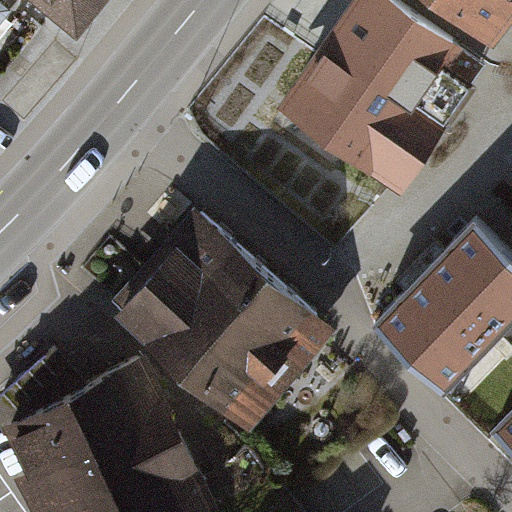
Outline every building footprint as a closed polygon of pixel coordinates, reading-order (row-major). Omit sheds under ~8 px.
[(0,0),(0,21),(13,6),(6,0),(0,0)] [(50,0),(80,23),(98,0),(50,0)] [(398,0),(351,0),(276,101),(360,163),(368,152),(402,177),(442,123),(411,99),(454,42),(398,0)] [(511,0),(445,0),(493,36),(511,10),(511,0)] [(338,324),(198,196),(172,224),(182,233),(116,304),(246,424),(250,428),(338,324)] [(490,336),(511,312),(511,252),(469,213),(417,268),(490,336)] [(438,391),(490,336),(417,268),(365,324),(438,391)] [(133,511),(71,384),(88,376),(58,338),(0,389),(0,420),(2,426),(6,424),(27,466),(17,470),(37,511),(133,511)] [(88,376),(71,384),(133,511),(201,511),(222,502),(146,348),(88,376)] [(511,403),(489,428),(511,449),(511,403)]
